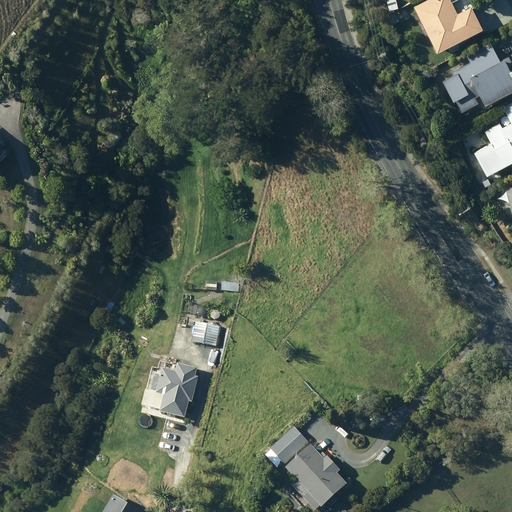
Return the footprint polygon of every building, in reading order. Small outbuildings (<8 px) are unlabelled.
[(425,0),(413,6),(435,52),(481,29),(471,8),(479,4),(476,0),(466,0),(469,6),(456,13),(449,0),(425,0)] [(511,76),(507,67),(511,64),(507,56),(499,61),(489,42),(465,55),(469,62),(451,71),(453,74),(441,81),(451,101),(454,100),(460,111),(476,103),(474,98),(478,95),(483,106),(511,90),(511,76)] [(419,74),(422,80),(429,76),(426,70),(419,74)] [(490,143),(473,152),(486,176),(511,161),(511,148),(511,147),(511,146),(511,100),(502,106),(504,109),(500,111),(501,113),(495,116),(498,122),(483,131),(490,143)] [(208,278),(207,289),(219,290),(220,280),(208,278)] [(194,322),(190,342),(215,347),(219,327),(194,322)] [(162,396),(158,412),(168,415),(168,418),(173,420),(174,416),(183,419),(187,402),(190,403),(197,378),(193,377),(195,369),(175,364),(173,372),(160,369),(159,371),(155,369),(154,374),(153,374),(148,392),(162,396)] [(293,427),(270,449),(284,464),(307,442),(293,427)] [(336,474),(339,471),(322,453),(318,457),(308,447),(284,469),(296,481),(290,486),(314,511),(319,507),(320,508),(345,484),(336,474)]
